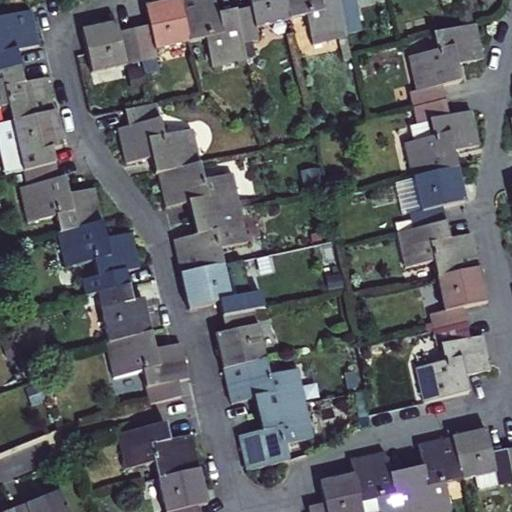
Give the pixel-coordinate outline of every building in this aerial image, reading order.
[(217,0),(199,0),(180,4),(190,47),(208,43),(216,71),(248,63),(245,48),(237,16),(223,19),(217,0)] [(251,0),(254,12),(237,16),(245,48),(261,44),(258,30),(289,24),(284,0),(251,0)] [(284,0),(289,24),(308,20),(315,49),(348,41),(347,38),(338,0),(284,0)] [(338,0),(347,38),(363,35),(355,0),(338,0)] [(136,32),(143,65),(160,61),(158,54),(190,47),(180,4),(146,12),(150,29),(136,32)] [(0,75),(22,70),(18,53),(40,48),(33,15),(0,22),(0,75)] [(121,36),(118,27),(86,35),(95,76),(143,65),(136,32),(121,36)] [(443,89),(462,85),(459,68),(485,62),(478,30),(436,39),(440,54),(409,60),(416,95),(411,96),(414,111),(446,104),(443,89)] [(13,125),(55,115),(48,81),(26,86),(22,70),(0,75),(0,110),(9,109),(13,125)] [(416,179),(458,170),(455,156),(481,150),(473,115),(450,120),(446,104),(414,111),(418,127),(431,124),(434,140),(406,147),(413,180),(416,179)] [(155,160),(159,177),(202,167),(195,133),(166,139),(158,106),(127,113),(130,130),(119,133),(127,166),(155,160)] [(13,125),(24,175),(57,167),(54,151),(63,149),(55,115),(13,125)] [(62,235),(105,225),(97,192),(70,197),(66,181),(61,182),(57,167),(24,175),(28,190),(20,191),(29,225),(57,219),(62,235)] [(202,167),(159,177),(167,211),(190,205),(194,222),(242,211),(235,177),(206,183),(202,167)] [(414,232),(447,225),(444,210),(466,206),(458,170),(416,179),(424,215),(412,218),(414,232)] [(242,211),(194,222),(198,238),(174,243),(182,278),(226,268),(222,252),(250,245),(242,211)] [(109,242),(105,225),(62,235),(59,236),(67,270),(96,263),(100,280),(96,281),(99,296),(132,289),(129,274),(142,271),(134,237),(109,242)] [(438,280),(480,271),(473,238),(451,243),(447,225),(414,232),(399,236),(407,271),(435,264),(438,280)] [(234,302),(226,268),(182,278),(190,313),(220,306),(224,320),(256,313),(252,297),(234,302)] [(480,271),(438,280),(446,314),(431,317),(434,334),(467,326),(464,312),(487,306),(480,271)] [(110,346),(154,336),(146,301),(135,303),(132,289),(99,296),(110,346)] [(224,373),(268,363),(256,313),(224,320),(228,336),(216,338),(224,373)] [(470,341),(467,326),(434,334),(437,348),(443,347),(447,365),(416,372),(424,407),(469,397),(466,379),(491,373),(483,338),(470,341)] [(110,346),(109,347),(116,380),(144,374),(152,408),(182,400),(179,384),(189,381),(181,347),(158,352),(154,336),(110,346)] [(272,379),(268,363),(224,373),(232,406),(255,401),(259,418),(307,407),(299,373),(272,379)] [(307,407),(259,418),(263,434),(240,440),(248,474),(291,464),(287,447),(315,441),(307,407)] [(155,466),(158,483),(200,473),(192,438),(171,443),(167,427),(120,438),(128,472),(155,466)] [(453,441),(462,483),(496,476),(499,488),(511,485),(511,474),(507,453),(492,456),(486,434),(453,441)] [(423,470),(407,474),(415,511),(452,511),(446,487),(462,483),(453,441),(419,448),(423,470)] [(415,511),(407,474),(392,477),(387,456),(351,463),(355,478),(361,505),(362,511),(415,511)] [(208,507),(200,473),(158,483),(164,511),(197,511),(197,509),(208,507)] [(362,511),(361,505),(355,478),(320,487),(324,507),(308,511),(362,511)] [(18,511),(68,511),(61,495),(18,511)]
